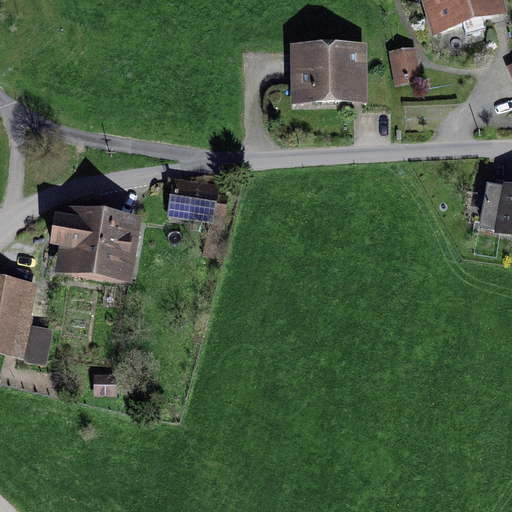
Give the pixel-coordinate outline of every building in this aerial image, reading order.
[(501,0),(426,0),(440,44),(508,23),(501,0)] [(365,47),(293,48),(294,105),(366,104),(365,47)] [(413,51),(388,55),(394,90),(418,86),(413,51)] [(511,71),(503,76),(511,97),(511,71)] [(224,194),(181,188),(176,219),(219,225),(224,194)] [(511,194),(509,193),(498,239),(511,242),(511,194)] [(145,227),(70,214),(60,277),(135,289),(145,227)] [(36,292),(0,284),(0,358),(22,363),(36,292)]
